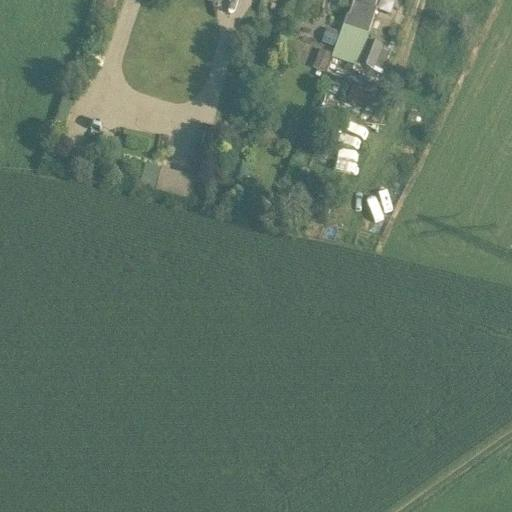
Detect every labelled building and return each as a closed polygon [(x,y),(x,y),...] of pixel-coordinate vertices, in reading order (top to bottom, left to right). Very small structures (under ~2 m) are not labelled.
[(111,13),(115,2),(109,0),(102,0),(100,10),(111,13)] [(295,26),(304,0),(291,0),(283,22),(295,26)] [(333,57),(360,68),(356,77),(369,82),(373,73),(374,73),(383,49),(368,43),(367,36),(375,11),(378,12),(381,0),(354,0),(354,1),(349,18),(347,18),(343,28),(333,57)] [(328,31),(324,45),(335,49),(340,35),(328,31)] [(324,74),(332,56),(322,52),(314,70),(324,74)] [(369,110),(374,98),(353,90),(348,102),(355,105),(365,108),(369,110)] [(199,179),(162,170),(156,194),(193,203),(199,179)] [(276,215),(277,210),(266,207),(261,222),(272,226),(276,215)] [(276,215),(272,226),(272,228),(281,231),(281,230),(285,218),(276,215)]
